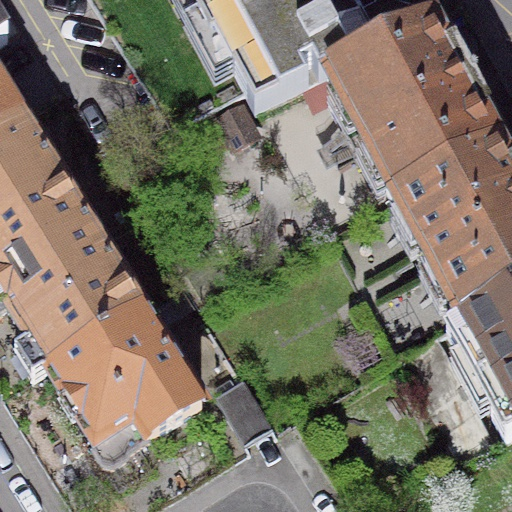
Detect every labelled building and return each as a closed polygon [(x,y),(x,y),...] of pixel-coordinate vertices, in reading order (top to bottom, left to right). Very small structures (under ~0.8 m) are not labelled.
[(246,100),(256,119),(327,84),(433,31),(426,17),(426,15),(402,8),(379,1),(378,5),(353,18),(352,16),(349,17),(340,0),(86,0),(173,139),(246,100)] [(327,84),(393,208),(500,150),(458,73),(435,30),(433,31),(327,84)] [(0,139),(22,125),(0,89),(0,139)] [(0,229),(63,190),(22,125),(0,139),(0,229)] [(446,334),(447,337),(511,296),(511,173),(500,150),(393,208),(458,328),(446,334)] [(142,317),(63,190),(0,229),(0,300),(8,313),(48,376),(142,317)] [(511,296),(447,337),(505,444),(511,440),(511,296)] [(172,365),(142,317),(48,376),(95,452),(94,457),(102,470),(113,473),(126,464),(127,459),(202,413),(172,365)] [(439,330),(405,349),(464,460),(499,442),(471,389),(439,330)] [(216,403),(245,451),(259,442),(273,434),(243,387),(216,403)]
